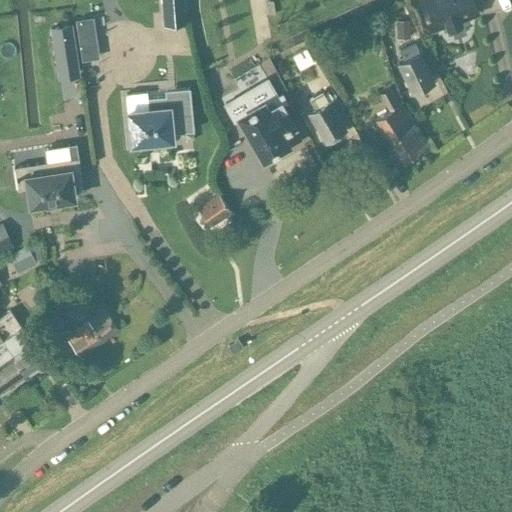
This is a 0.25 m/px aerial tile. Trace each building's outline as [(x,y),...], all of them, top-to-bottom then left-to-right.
[(163,0),(165,22),(186,21),(184,0),(163,0)] [(473,0),(420,0),(431,29),(446,24),(447,27),(462,22),(461,18),(478,12),(473,0)] [(99,57),(93,16),(75,19),(82,60),(99,57)] [(409,34),(409,19),(397,20),(397,34),(409,34)] [(71,22),(51,26),(59,78),(79,75),(71,22)] [(418,52),(413,42),(399,49),(404,59),(398,62),(412,91),(434,80),(420,51),(418,52)] [(313,60),(306,47),(293,54),(300,67),(313,60)] [(271,159),(285,151),(283,146),(288,143),(282,133),(294,126),(275,94),(276,94),(267,78),(241,93),(250,108),(239,115),(247,129),(245,130),(251,141),(253,140),(263,157),(268,154),(271,159)] [(400,104),(391,86),(380,92),(388,106),(387,107),(389,110),(376,117),(404,161),(428,145),(401,104),(400,104)] [(329,102),(323,91),(308,100),(315,110),(309,114),(325,141),(346,128),(330,101),(329,102)] [(193,129),(190,93),(148,97),(149,107),(128,109),(131,141),(147,140),(156,139),(172,137),(171,131),(193,129)] [(27,187),(30,204),(74,197),(73,185),(82,183),(78,156),(14,166),(18,188),(27,187)] [(230,210),(218,192),(198,206),(211,223),(230,210)] [(0,250),(12,245),(7,232),(0,235),(0,250)] [(28,246),(13,253),(20,268),(35,261),(28,246)] [(0,315),(0,334),(27,374),(42,364),(27,342),(32,339),(11,307),(0,315)] [(119,330),(104,308),(67,334),(82,356),(119,330)] [(0,392),(27,374),(0,334),(0,392)] [(244,346),(238,337),(227,344),(233,353),(244,346)] [(277,511),(279,506),(264,497),(253,504),(249,502),(246,505),(243,509),(238,511),(277,511)]
